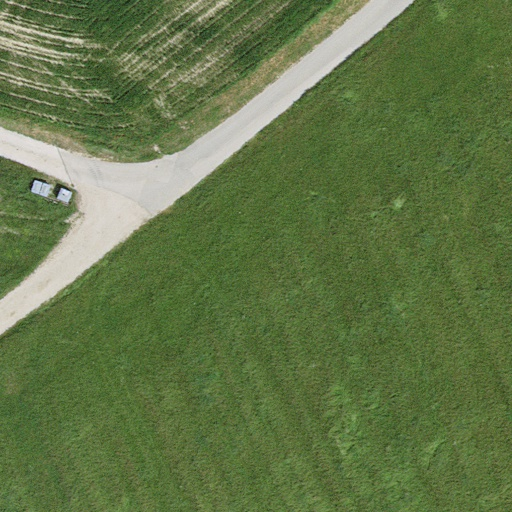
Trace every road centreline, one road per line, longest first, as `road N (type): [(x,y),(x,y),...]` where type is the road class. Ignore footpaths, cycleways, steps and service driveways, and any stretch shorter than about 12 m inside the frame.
road 1 (track): [(393,0),(153,197)]
road 2 (track): [(153,197),(0,319)]
